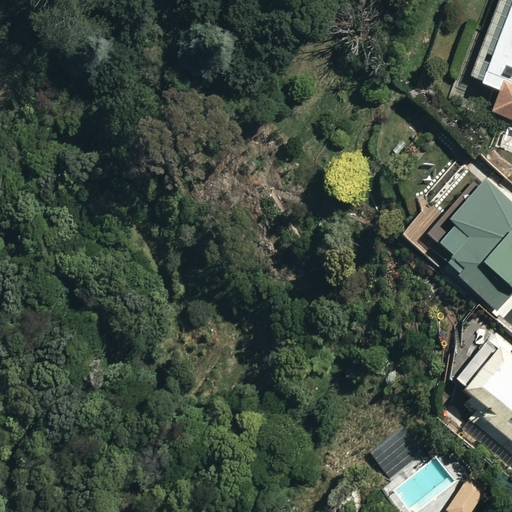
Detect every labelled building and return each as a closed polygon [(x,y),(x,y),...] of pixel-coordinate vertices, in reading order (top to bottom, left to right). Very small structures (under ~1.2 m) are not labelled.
[(511,0),(498,0),(468,77),(489,85),(481,106),(511,118),(511,0)] [(511,198),(476,167),(422,231),(444,250),(436,259),(488,304),(505,285),(511,291),(511,198)] [(511,347),(490,329),(447,379),(476,403),(470,409),(511,444),(505,451),(511,457),(511,347)] [(423,453),(410,434),(373,459),(386,478),(423,453)] [(469,511),(484,492),(465,478),(443,508),(449,511),(469,511)]
